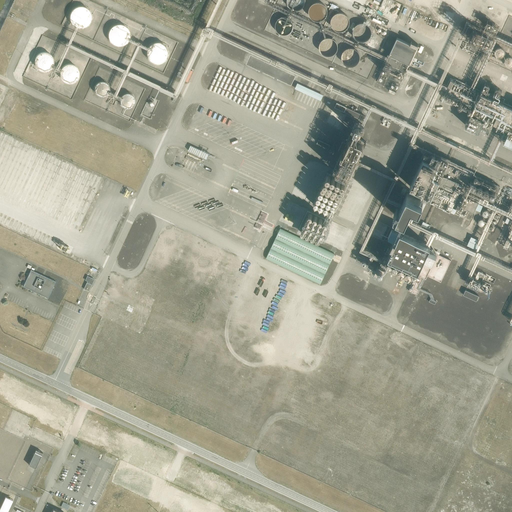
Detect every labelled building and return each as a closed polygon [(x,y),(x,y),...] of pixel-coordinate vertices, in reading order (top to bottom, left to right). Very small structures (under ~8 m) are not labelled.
[(304,3),(304,1),(304,0),(286,0),(286,2),(287,4),(287,5),(288,7),(290,8),(291,9),(293,10),(294,10),(296,10),(298,10),(299,9),(301,9),(302,7),(303,6),(304,5),(304,3)] [(327,12),(327,11),(327,10),(326,8),(325,6),(324,5),(323,4),(321,3),(319,3),(318,2),(316,3),(314,3),(313,4),(311,5),(310,6),(310,8),(309,10),(309,12),(309,14),(310,15),(310,17),(312,18),(313,19),(315,20),(316,20),(318,20),(320,20),(321,20),(323,19),(324,18),(325,16),(326,15),(326,13),(327,12)] [(90,19),(91,18),(90,16),(90,14),(89,12),(88,11),(86,9),(85,8),(83,8),(81,7),(79,7),(77,8),(75,9),(74,10),(72,11),(71,13),(71,15),(70,17),(70,18),(71,20),(71,22),(72,24),(74,25),(75,26),(77,27),(79,28),(81,28),(83,27),(85,27),(86,26),(88,25),(89,23),(90,21),(90,19)] [(349,23),(349,22),(349,20),(348,18),(347,17),(346,16),(345,14),(343,14),(342,13),(340,13),(338,13),(337,13),(335,14),(334,15),(333,16),(332,18),(331,19),(331,21),(331,23),(331,25),(332,26),(333,28),(334,29),(336,30),(337,30),(339,31),(341,31),(342,31),(344,30),(345,29),(347,28),(348,27),(348,25),(349,23)] [(293,28),(293,26),(293,24),(292,23),(292,21),(291,20),(289,19),(288,18),(286,17),(284,17),(283,17),(281,18),(279,18),(278,19),(277,21),(276,22),(275,24),(275,25),(275,27),(275,29),(276,30),(277,32),(278,33),(279,34),(281,35),(283,35),(284,35),(286,35),(288,34),(289,34),(291,32),(292,31),(292,30),(293,28)] [(371,34),(371,32),(371,30),(370,29),(370,27),(368,26),(367,25),(366,24),(364,23),(362,23),(361,23),(359,24),(357,25),(356,26),(355,27),(354,28),(353,30),(353,32),(353,33),(353,35),(354,37),(355,38),(356,39),(358,40),(359,41),(361,41),(363,41),(364,41),(366,40),(367,40),(369,38),(370,37),(370,35),(371,34)] [(129,38),(130,35),(129,33),(129,31),(128,30),(127,28),(125,27),(123,26),(121,25),(119,25),(117,25),(115,25),(113,26),(112,27),(110,29),(109,31),(108,32),(108,34),(108,37),(108,39),(109,40),(110,42),(112,44),(113,45),(115,46),(117,46),(119,46),(121,46),(123,45),(125,44),(127,43),(128,41),(129,40),(129,38)] [(397,38),(376,81),(390,88),(397,91),(409,65),(417,48),(397,38)] [(337,49),(337,47),(337,46),(337,44),(336,42),(335,41),(333,40),(332,39),(330,39),(328,39),(327,39),(325,39),(324,40),(322,41),(321,42),(320,44),(319,45),(319,47),(319,49),(320,50),(320,52),(321,53),(322,55),(324,55),(325,56),(327,56),(329,57),(331,56),(332,56),(334,55),(335,54),(336,52),(337,51),(337,49)] [(168,55),(168,53),(168,51),(167,49),(166,47),(165,46),(163,44),(162,43),(160,43),(158,42),(156,42),(154,43),(152,44),(150,45),(149,46),(148,48),(147,50),(147,52),(147,54),(147,56),(148,58),(149,60),(150,61),(152,62),(154,63),(156,63),(158,64),(160,63),(162,63),(164,62),(165,60),(166,59),(167,57),(168,55)] [(359,59),(360,57),(359,56),(359,54),(358,52),(357,51),(356,50),(354,49),(352,49),(351,48),(349,49),(347,49),(346,50),(344,51),(343,52),(342,54),(342,55),(341,57),(341,59),(342,60),(343,62),(343,63),(345,64),(346,65),(348,66),(349,66),(351,67),(353,66),(354,66),(356,65),(357,64),(358,62),(359,61),(359,59)] [(504,55),(504,53),(504,51),(503,50),(502,49),(500,48),(498,48),(497,49),(495,50),(494,51),(494,53),(494,55),(495,56),(497,58),(498,58),(500,58),(502,58),(503,56),(504,55)] [(54,63),(54,62),(54,60),(53,58),(52,57),(51,55),(50,54),(48,53),(46,52),(45,52),(43,52),(41,53),(39,53),(38,54),(37,56),(36,57),(35,59),(35,61),(35,63),(35,64),(36,66),(37,68),(38,69),(39,70),(41,71),(43,71),(45,71),(46,71),(48,70),(50,69),(51,68),(52,67),(53,65),(54,63)] [(79,76),(79,74),(79,72),(78,70),(77,69),(76,67),(75,66),(73,65),(71,65),(70,64),(68,64),(66,65),(64,66),(63,67),(62,68),(61,69),(60,71),(60,73),(60,75),(60,76),(61,78),(62,80),(63,81),(64,82),(66,83),(68,83),(70,83),(71,83),(73,82),(75,82),(76,80),(77,79),(78,77),(79,76)] [(496,119),(498,117),(508,130),(504,143),(511,145),(511,103),(499,101),(502,90),(495,88),(493,96),(491,95),(486,82),(479,95),(472,97),(467,93),(469,83),(450,79),(444,101),(467,106),(473,102),(478,118),(482,119),(478,114),(495,118),(496,119)] [(109,91),(109,89),(109,88),(109,86),(108,84),(106,83),(105,82),(103,82),(101,81),(99,82),(98,83),(96,84),(95,85),(94,87),(94,88),(94,90),(94,92),(95,94),(96,95),(98,96),(99,97),(101,97),(103,97),(105,97),(106,96),(108,94),(109,93),(109,91)] [(295,82),(293,87),(318,99),(321,94),(295,82)] [(135,103),(135,101),(135,99),(134,97),(133,96),(132,95),(130,94),(128,93),(126,93),(125,94),(123,95),(121,96),(120,97),(120,99),(120,101),(120,103),(120,105),(121,106),(123,107),(125,108),(126,109),(128,109),(130,108),(132,107),(133,106),(134,105),(135,103)] [(337,102),(335,107),(363,120),(365,116),(337,102)] [(319,140),(317,144),(329,149),(330,145),(319,140)] [(456,150),(458,145),(448,140),(446,145),(456,150)] [(189,144),(186,150),(204,159),(207,153),(189,144)] [(461,193),(470,174),(439,160),(437,164),(423,158),(410,186),(431,196),(430,199),(465,215),(468,209),(474,211),(478,201),(461,193)] [(419,209),(423,201),(407,193),(396,216),(405,220),(412,205),(419,209)] [(223,231),(251,241),(255,231),(256,231),(261,219),(232,209),(228,219),(223,231)] [(279,224),(264,257),(318,282),(333,249),(279,224)] [(430,246),(400,232),(400,233),(391,229),(387,238),(395,242),(388,258),(384,256),(381,264),(414,280),(409,290),(417,294),(426,275),(441,282),(451,260),(428,249),(430,246)] [(468,244),(476,248),(478,243),(475,241),(476,238),(471,236),(468,244)] [(324,242),(336,246),(338,242),(325,238),(324,242)] [(375,274),(383,276),(386,267),(377,265),(375,274)] [(48,298),(55,281),(31,270),(23,286),(48,298)] [(85,280),(87,281),(84,289),(89,291),(94,279),(88,276),(87,275),(85,280)] [(476,300),(479,296),(465,290),(463,294),(476,300)] [(35,468),(42,452),(35,449),(28,464),(35,468)] [(0,511),(7,511),(11,502),(12,503),(13,499),(4,495),(0,505),(0,511)] [(63,501),(61,506),(68,509),(70,505),(63,501)]
